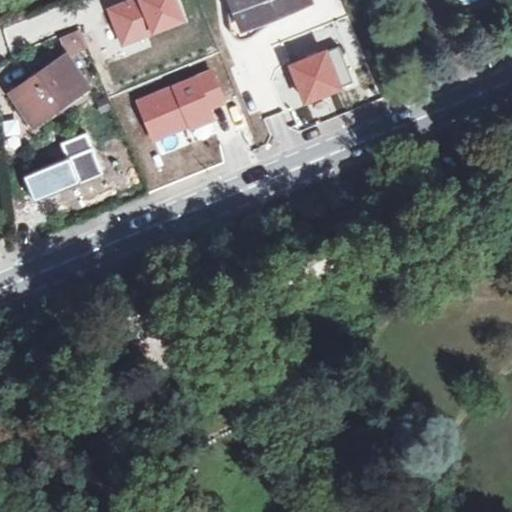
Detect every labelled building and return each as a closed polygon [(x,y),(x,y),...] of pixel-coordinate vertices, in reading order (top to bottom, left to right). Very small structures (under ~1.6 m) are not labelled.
[(231,0),(242,27),(275,14),(308,1),(307,0),(231,0)] [(174,3),(128,33),(152,67),(197,36),(174,3)] [(0,30),(9,54),(56,35),(46,12),(0,30)] [(273,19),(275,14),(242,27),(231,32),(231,34),(240,38),(253,35),(273,19)] [(65,54),(10,92),(33,124),(88,86),(65,54)] [(311,511),(312,505),(308,489),(299,475),(286,465),(269,460),(253,460),(237,467),(225,478),(217,493),(215,508),(215,511),(311,511)]
